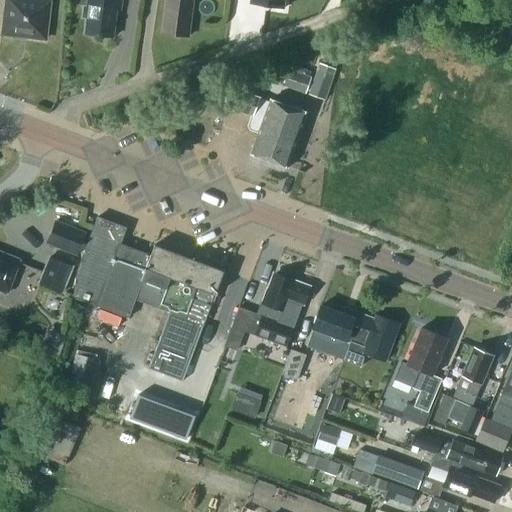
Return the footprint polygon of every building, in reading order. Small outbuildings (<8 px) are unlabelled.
[(7,0),(4,33),(28,35),(28,38),(44,40),(48,2),(30,0),(7,0)] [(75,0),(75,3),(85,4),(83,17),(87,17),(85,33),(113,37),(116,9),(120,9),(121,0),(75,0)] [(165,0),(163,12),(167,13),(164,33),(184,35),(188,0),(165,0)] [(250,0),(250,3),(284,8),(284,0),(250,0)] [(333,79),(337,68),(319,62),(316,73),(333,79)] [(283,85),(306,93),(311,77),(289,69),(283,85)] [(282,103),(271,99),(269,103),(259,99),(230,88),(223,106),(251,116),(248,124),(250,129),(259,132),(252,153),(288,166),(307,112),(291,106),(293,101),(284,97),(282,103)] [(148,367),(182,380),(214,293),(216,294),(224,270),(223,270),(223,271),(156,246),(156,244),(154,244),(150,255),(120,244),(126,228),(97,216),(77,270),(74,296),(129,317),(136,298),(169,311),(148,367)] [(47,242),(77,254),(86,232),(56,220),(47,242)] [(0,289),(7,292),(20,259),(0,250),(0,289)] [(73,265),(50,256),(39,282),(62,291),(73,265)] [(292,280),(293,279),(276,273),(270,288),(268,288),(263,302),(262,301),(257,313),(239,307),(225,345),(237,349),(244,329),(273,340),(286,345),(302,303),(304,304),(310,286),(292,280)] [(313,328),(307,346),(344,359),(361,366),(365,353),(386,360),(399,322),(376,314),(375,317),(372,325),(357,320),(358,318),(339,311),(320,305),(312,328),(313,328)] [(448,338),(437,333),(421,327),(407,363),(401,361),(393,380),(411,387),(412,386),(421,390),(415,406),(407,403),(401,417),(425,427),(431,412),(428,411),(442,378),(433,374),(448,338)] [(471,406),(481,383),(482,383),(488,369),(486,369),(492,354),(475,347),(469,362),(468,361),(462,376),(453,398),(455,399),(448,417),(462,423),(461,427),(473,432),(483,411),(471,406)] [(282,374),(297,379),(306,355),(291,349),(282,374)] [(101,360),(81,355),(71,394),(91,399),(101,360)] [(511,430),(511,369),(499,401),(500,402),(492,420),(485,417),(476,440),(502,450),(510,430),(511,430)] [(235,391),(229,408),(253,417),(259,400),(235,391)] [(187,438),(195,415),(138,394),(129,417),(187,438)] [(332,394),(329,403),(341,407),(344,398),(332,394)] [(444,394),(433,420),(444,425),(448,417),(455,399),(453,398),(444,394)] [(349,411),(328,404),(324,417),(345,424),(349,411)] [(337,445),(342,429),(323,422),(317,439),(337,445)] [(418,431),(413,444),(416,445),(435,452),(468,464),(468,465),(496,475),(503,457),(454,439),(450,449),(440,445),(442,439),(418,431)] [(275,439),(270,452),(282,456),(287,444),(275,439)] [(307,452),(304,465),(336,474),(339,461),(307,452)] [(435,452),(430,465),(432,465),(448,471),(444,483),(459,489),(458,492),(470,496),(471,494),(494,502),(500,485),(466,472),(468,465),(468,464),(435,452)] [(423,471),(379,455),(374,471),(417,486),(423,471)] [(410,505),(415,492),(387,483),(383,496),(410,505)] [(361,511),(363,511),(367,504),(332,492),(329,500),(361,511)]
